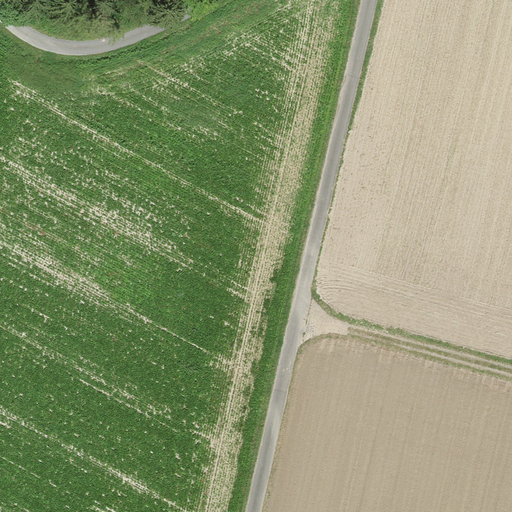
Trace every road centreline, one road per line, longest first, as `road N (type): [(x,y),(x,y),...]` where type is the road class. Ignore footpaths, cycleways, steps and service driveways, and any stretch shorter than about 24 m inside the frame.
road 1 (unclassified): [(255,511),(370,0)]
road 2 (track): [(204,0),(85,47),(21,33),(0,14)]
road 3 (track): [(298,317),(511,371)]
